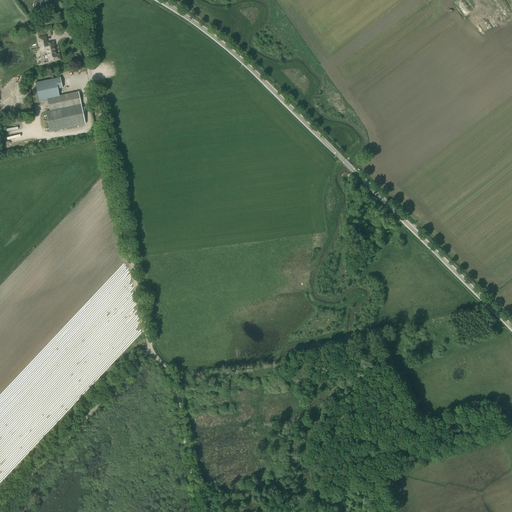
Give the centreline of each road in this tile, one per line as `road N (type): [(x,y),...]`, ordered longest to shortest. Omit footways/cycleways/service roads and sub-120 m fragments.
road 1 (unclassified): [(511,327),(231,50),(157,0)]
road 2 (unclassified): [(84,0),(78,16),(148,349)]
road 3 (track): [(148,349),(0,504)]
